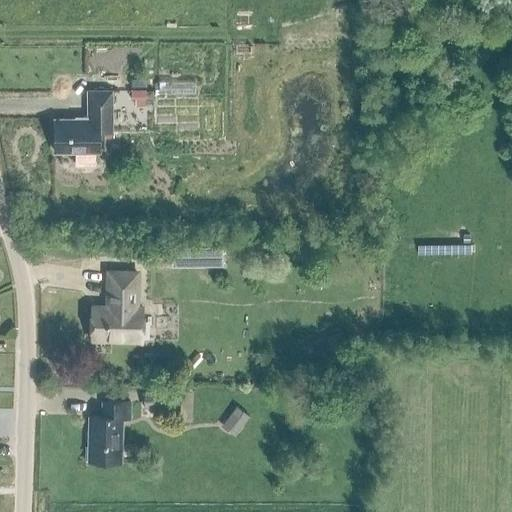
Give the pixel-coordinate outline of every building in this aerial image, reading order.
[(339,78),(362,74),(360,60),(337,63),(339,78)] [(88,120),(54,119),(54,152),(75,152),(75,165),(95,165),(95,152),(98,152),(98,131),(111,131),(111,91),(88,91),(88,120)] [(107,307),(92,307),(91,340),(141,341),(142,308),(136,307),(136,273),(108,272),(107,307)] [(186,417),(198,417),(198,390),(186,389),(186,417)] [(176,409),(176,393),(156,392),(155,408),(176,409)] [(89,416),(88,461),(120,462),(121,419),(129,419),(129,402),(102,402),(102,416),(89,416)] [(237,431),(249,417),(236,407),(225,421),(237,431)]
